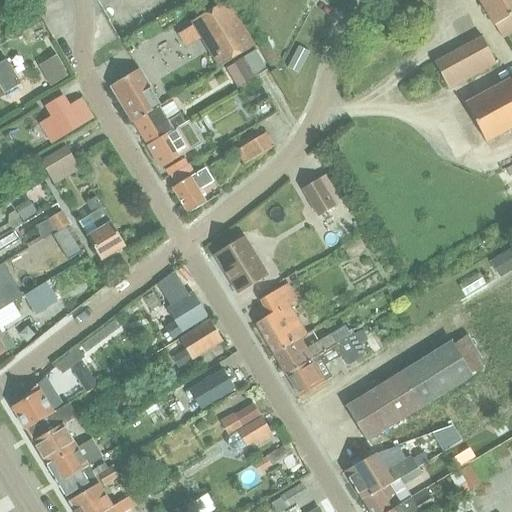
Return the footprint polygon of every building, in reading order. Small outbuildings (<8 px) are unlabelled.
[(511,0),(478,0),(501,39),(511,32),(511,0)] [(217,68),(252,47),(225,1),(190,23),(217,68)] [(448,93),(496,66),(481,39),(433,66),(448,93)] [(287,68),(297,74),(308,53),(298,47),(287,68)] [(245,85),(267,72),(255,52),(233,65),(245,85)] [(3,95),(20,85),(6,60),(0,63),(0,98),(4,96),(3,95)] [(133,123),(159,108),(160,107),(138,71),(111,87),(133,123)] [(485,145),(511,129),(511,79),(464,106),(485,145)] [(187,90),(177,96),(181,104),(192,98),(187,90)] [(64,96),(44,108),(50,118),(62,138),(82,126),(70,106),(64,96)] [(159,108),(133,123),(147,147),(177,130),(186,124),(180,114),(167,121),(159,108)] [(177,130),(147,147),(160,169),(182,155),(189,151),(202,144),(189,122),(186,124),(177,130)] [(252,161),(273,148),(264,134),(243,146),(252,161)] [(40,162),(49,178),(74,162),(65,147),(40,162)] [(184,159),(165,170),(169,177),(188,166),(184,159)] [(188,165),(170,178),(175,187),(172,189),(188,214),(205,204),(198,192),(213,183),(205,170),(195,176),(188,165)] [(302,191),(318,218),(335,208),(319,181),(302,191)] [(49,192),(42,196),(48,205),(55,201),(49,192)] [(78,223),(101,261),(124,247),(95,198),(85,204),(92,214),(78,223)] [(66,227),(69,226),(61,213),(47,221),(55,234),(66,227)] [(351,219),(337,221),(340,234),(353,232),(351,219)] [(511,232),(508,225),(499,229),(503,238),(511,234),(511,232)] [(55,234),(52,236),(67,261),(82,252),(66,227),(55,234)] [(0,237),(0,252),(18,241),(12,231),(0,237)] [(39,237),(27,244),(29,248),(41,241),(39,237)] [(268,277),(244,238),(213,256),(237,296),(268,277)] [(511,245),(498,255),(508,272),(511,269),(511,245)] [(3,264),(0,265),(0,284),(11,278),(3,264)] [(479,273),(459,285),(465,295),(485,283),(479,273)] [(24,296),(34,314),(56,301),(45,283),(24,296)] [(274,355),(300,340),(299,340),(306,335),(288,305),(296,300),(287,285),(260,302),(268,315),(255,324),(274,355)] [(152,293),(144,298),(151,311),(160,306),(152,293)] [(175,322),(165,329),(171,339),(182,333),(207,317),(192,293),(167,309),(175,322)] [(0,309),(0,355),(14,346),(5,331),(1,334),(0,332),(0,330),(20,318),(11,303),(6,306),(0,309)] [(114,320),(80,345),(86,353),(119,327),(114,320)] [(191,359),(221,341),(209,320),(178,339),(184,349),(191,359)] [(300,340),(274,355),(286,376),(354,335),(351,330),(348,331),(345,326),(308,348),(309,349),(306,351),(300,340)] [(286,376),(299,397),(332,378),(325,365),(341,356),(347,366),(366,356),(354,335),(286,376)] [(463,336),(451,344),(450,342),(345,407),(366,440),(483,368),(463,336)] [(78,348),(55,364),(63,374),(85,357),(78,348)] [(184,349),(172,357),(178,368),(181,366),(183,368),(194,365),(191,359),(184,349)] [(234,390),(222,370),(189,390),(201,410),(234,390)] [(25,429),(63,406),(45,376),(23,398),(24,400),(11,407),(25,429)] [(68,403),(63,406),(25,429),(46,465),(76,447),(62,424),(76,416),(68,403)] [(227,435),(259,416),(252,405),(234,416),(233,414),(220,422),(227,435)] [(270,433),(261,417),(237,432),(246,447),(270,433)] [(453,435),(439,444),(444,452),(458,443),(453,435)] [(286,445),(266,457),(266,458),(271,466),(271,467),(292,454),(286,445)] [(65,495),(85,483),(87,482),(87,481),(80,470),(87,465),(76,447),(46,465),(65,495)] [(374,454),(344,472),(362,501),(388,485),(391,483),(417,468),(412,459),(410,456),(406,458),(399,447),(375,457),(374,454)] [(423,453),(412,459),(417,468),(428,461),(423,453)] [(266,458),(256,463),(261,472),(271,466),(266,458)] [(89,489),(68,501),(74,511),(103,511),(112,507),(100,487),(118,477),(112,467),(87,481),(87,482),(85,483),(89,489)] [(468,467),(449,478),(455,487),(464,482),(470,491),(479,485),(468,467)] [(391,483),(362,501),(368,511),(388,511),(411,498),(404,486),(422,475),(417,468),(391,483)] [(279,497),(286,508),(307,495),(300,484),(279,497)] [(424,490),(411,498),(388,511),(418,511),(432,503),(424,490)] [(193,502),(199,511),(208,511),(215,508),(207,494),(193,502)] [(130,496),(112,507),(103,511),(125,511),(135,506),(130,496)]
